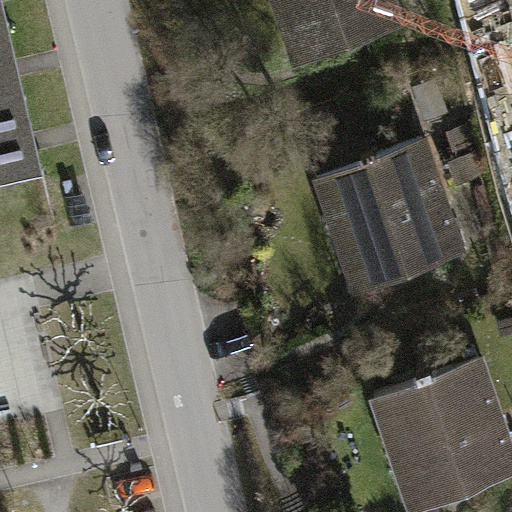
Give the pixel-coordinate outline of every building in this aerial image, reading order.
[(4,0),(0,0),(0,24),(10,22),(4,0)] [(403,22),(395,0),(292,0),(310,53),(403,22)] [(10,22),(0,24),(0,101),(27,96),(10,22)] [(27,96),(0,101),(0,180),(44,170),(27,96)] [(463,250),(424,135),(377,151),(376,145),(361,150),(363,155),(357,157),(349,133),(311,145),(335,219),(347,215),(369,281),(463,250)] [(94,221),(87,191),(64,196),(71,226),(94,221)] [(511,471),(511,448),(480,354),(433,370),(431,364),(417,369),(419,375),(376,390),(392,438),(404,434),(427,500),(511,471)]
